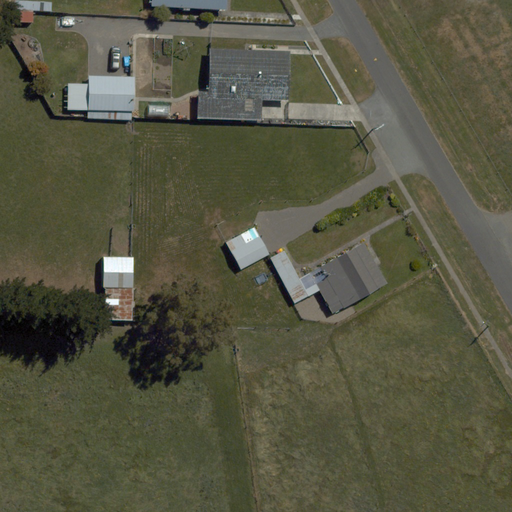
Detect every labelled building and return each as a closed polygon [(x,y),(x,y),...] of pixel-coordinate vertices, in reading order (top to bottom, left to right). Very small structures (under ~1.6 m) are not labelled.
[(146,0),(146,5),(222,11),(222,0),(146,0)] [(282,101),(282,54),(204,54),(204,92),(195,92),(195,122),(256,122),(257,101),(282,101)] [(85,77),(84,99),(62,99),(62,121),(84,121),(138,121),(138,77),(85,77)] [(263,252),(248,229),(222,244),(236,268),(263,252)] [(329,314),(387,284),(366,243),(295,280),(282,254),(268,261),(291,306),(318,292),(329,314)] [(129,258),(99,259),(100,296),(84,296),(85,323),(131,321),(129,258)]
